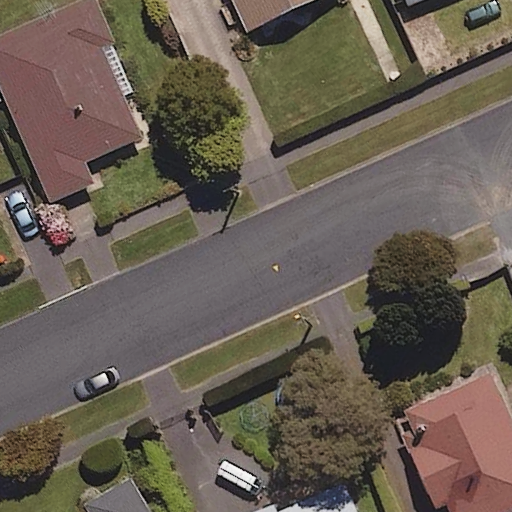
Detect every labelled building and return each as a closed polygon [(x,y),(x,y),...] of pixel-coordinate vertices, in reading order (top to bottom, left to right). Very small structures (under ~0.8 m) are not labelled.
[(144,133),(91,0),(78,0),(0,31),(0,78),(48,199),(93,181),(83,157),(144,133)] [(235,0),(247,24),(299,0),(235,0)] [(511,511),(511,421),(486,368),(392,414),(436,502),(447,496),(455,511),(511,511)] [(150,511),(129,474),(81,501),(87,511),(150,511)] [(361,511),(347,482),(282,511),(276,499),(246,511),(361,511)]
